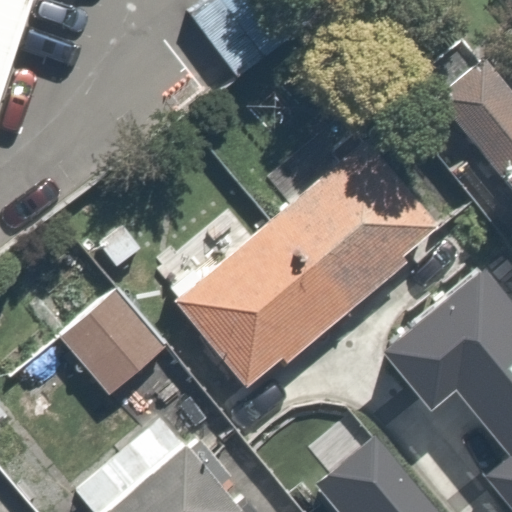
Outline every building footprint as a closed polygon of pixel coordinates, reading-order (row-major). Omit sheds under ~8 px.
[(0,0),(0,93),(31,0),(0,0)] [(261,0),(200,0),(185,12),(237,77),(290,35),(261,0)] [(511,58),(503,46),(443,86),(511,188),(511,58)] [(459,228),(372,119),(171,281),(258,390),(459,228)] [(176,346),(128,296),(73,349),(122,399),(176,346)] [(277,511),(202,431),(115,511),(277,511)]
